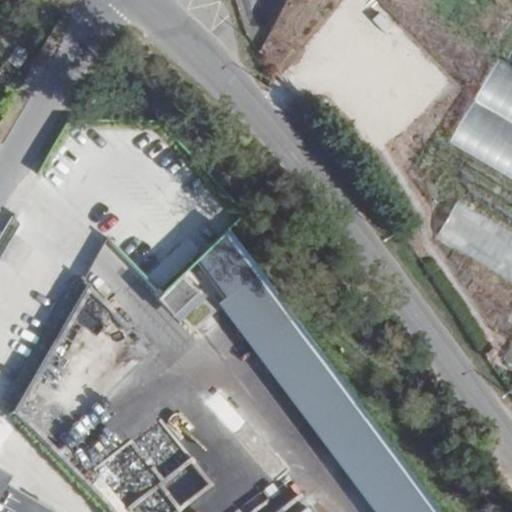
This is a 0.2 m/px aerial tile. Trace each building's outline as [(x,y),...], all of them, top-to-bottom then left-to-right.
[(511,67),(500,61),(455,149),(511,177),(511,67)] [(193,235),(201,243),(222,223),(193,193),(161,224),(182,246),(193,235)] [(511,231),(454,206),(438,243),(511,276),(511,231)] [(229,303),(369,511),(436,511),(248,232),(163,289),(190,329),(229,303)] [(191,458),(136,507),(140,511),(176,511),(211,481),(191,458)] [(0,488),(0,511),(38,511),(39,511),(0,488)] [(333,511),(325,500),(311,509),(304,499),(284,511),(333,511)]
